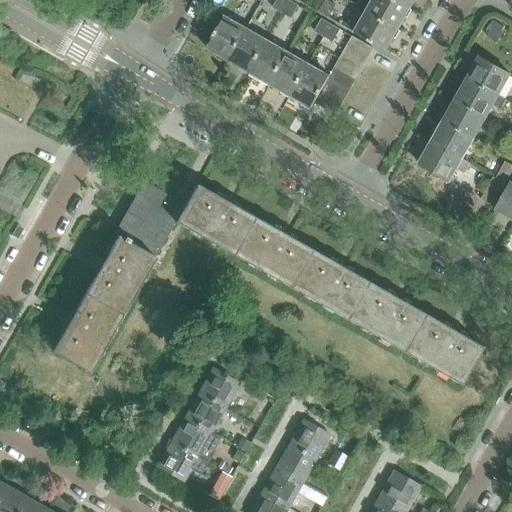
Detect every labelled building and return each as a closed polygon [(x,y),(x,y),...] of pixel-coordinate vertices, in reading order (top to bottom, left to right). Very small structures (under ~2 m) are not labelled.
[(277,0),(273,8),(282,13),(289,1),(287,0),(277,0)] [(410,9),(394,0),(373,0),(367,12),(398,30),(410,9)] [(394,0),(410,9),(415,0),(394,0)] [(282,13),(291,18),(298,6),(289,1),(282,13)] [(319,13),(328,18),(335,6),(326,1),(319,13)] [(398,30),(367,12),(354,33),(386,51),(398,30)] [(207,48),(228,60),(246,29),(225,17),(207,48)] [(315,32),(324,37),(331,25),(322,20),(315,32)] [(331,25),(324,37),(333,42),(340,30),(331,25)] [(267,40),(246,29),(228,60),(249,72),(267,40)] [(346,48),(367,60),(373,49),(352,37),(346,48)] [(249,72),(270,84),(288,53),(267,41),(249,72)] [(346,48),(340,59),(361,71),(367,60),(346,48)] [(270,84),(291,96),(309,65),(288,53),(270,84)] [(511,75),(479,57),(467,78),(499,96),(511,75)] [(361,71),(340,59),(334,69),(355,81),(361,71)] [(330,77),(309,65),(291,96),(312,108),(315,103),(323,90),(328,79),(330,77)] [(334,69),(330,77),(328,79),(349,91),(355,81),(334,69)] [(467,78),(455,99),(487,117),(498,97),(499,96),(467,78)] [(323,90),(343,102),(349,91),(328,79),(323,90)] [(323,90),(315,103),(336,115),(343,102),(323,90)] [(487,117),(455,99),(443,121),(474,139),(487,117)] [(474,139),(443,121),(431,143),(462,160),(474,139)] [(462,160),(431,143),(419,164),(450,181),(462,160)] [(496,179),(505,184),(511,171),(511,166),(505,162),(496,179)] [(481,200),(492,206),(505,184),(496,179),(493,178),(481,200)] [(155,257),(175,222),(185,205),(143,182),(114,234),(118,236),(123,239),(125,237),(130,240),(128,242),(155,257)] [(511,183),(496,210),(511,218),(511,183)] [(232,255),(253,217),(196,185),(185,205),(175,222),(232,255)] [(289,287),(310,250),(253,217),(232,255),(289,287)] [(122,315),(155,257),(128,242),(123,239),(118,236),(84,294),(122,315)] [(346,320),(368,282),(310,250),(289,287),(346,320)] [(403,352),(425,315),(368,282),(346,320),(403,352)] [(90,373),(122,315),(84,294),(52,351),(90,373)] [(460,385),(482,347),(425,315),(403,352),(460,385)] [(212,369),(198,393),(225,409),(239,384),(212,369)] [(198,393),(185,418),(212,433),(225,409),(198,393)] [(266,403),(259,413),(266,417),(272,407),(266,403)] [(185,418),(171,442),(198,457),(212,433),(185,418)] [(303,420),(289,445),(316,460),(330,436),(303,420)] [(198,457),(171,442),(157,466),(184,482),(198,457)] [(289,445),(275,469),(302,484),(316,460),(289,445)] [(275,469),(262,493),(289,508),(302,484),(275,469)] [(379,496),(406,511),(420,487),(393,471),(379,496)] [(222,472),(208,495),(218,501),(231,478),(231,477),(222,472)] [(0,493),(0,511),(17,511),(26,498),(5,486),(0,493)] [(286,511),(289,508),(262,493),(251,511),(286,511)] [(370,511),(407,511),(406,511),(379,496),(370,511)] [(17,511),(45,511),(47,510),(26,498),(17,511)]
